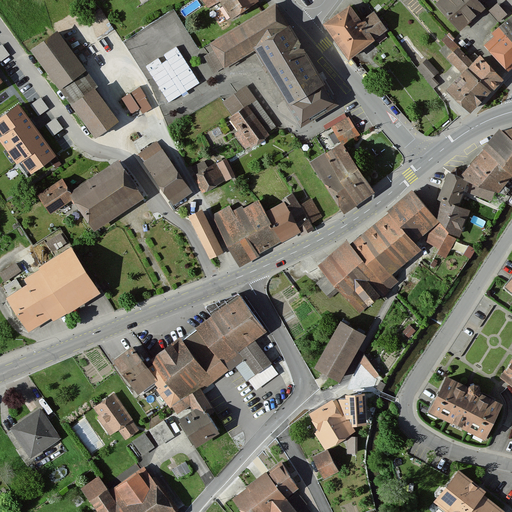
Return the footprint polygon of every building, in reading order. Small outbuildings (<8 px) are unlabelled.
[(201,0),(207,9),(219,1),(229,19),(258,2),(256,0),(201,0)] [(482,3),(479,0),(445,0),(441,4),(464,31),(488,10),(482,3)] [(498,1),(490,7),(497,16),(506,10),(498,1)] [(302,124),(335,104),(275,5),(212,43),(227,69),(257,51),(302,124)] [(354,7),(326,26),(350,61),(378,43),(354,7)] [(511,20),(503,29),(511,39),(511,20)] [(57,29),(32,47),(61,88),(87,69),(57,29)] [(507,71),(511,66),(511,39),(503,29),(490,40),(491,43),(487,47),(507,71)] [(146,63),(169,100),(201,80),(178,43),(161,53),(146,63)] [(0,58),(0,59),(9,52),(4,45),(0,47),(0,58)] [(466,71),(489,92),(502,79),(479,56),(473,63),(458,48),(447,58),(463,74),(466,71)] [(427,58),(417,66),(433,88),(439,82),(433,76),(438,71),(427,58)] [(489,92),(466,71),(463,74),(448,90),(471,112),(489,92)] [(94,85),(71,102),(96,136),(119,119),(94,85)] [(152,107),(139,86),(122,96),(131,111),(139,107),(143,112),(152,107)] [(232,115),(226,120),(245,149),(274,130),(246,89),(224,103),(232,115)] [(39,113),(49,105),(41,95),(31,102),(39,113)] [(56,153),(19,100),(0,113),(0,135),(6,144),(2,147),(13,163),(16,160),(26,174),(56,153)] [(53,132),(63,126),(56,115),(46,122),(53,132)] [(347,118),(331,128),(341,144),(357,135),(347,118)] [(501,131),(483,150),(511,174),(511,129),(503,133),(501,131)] [(341,144),(310,162),(340,212),(371,193),(341,144)] [(164,147),(146,159),(174,201),(192,189),(164,147)] [(473,178),(495,187),(499,189),(511,174),(483,150),(460,173),(468,176),(473,178)] [(63,175),(39,190),(53,211),(73,197),(94,227),(144,194),(120,157),(72,188),(63,175)] [(226,159),(195,173),(203,191),(234,176),(226,159)] [(444,197),(458,202),(468,176),(460,173),(448,168),(438,194),(444,197)] [(491,198),(495,187),(473,178),(468,189),(491,198)] [(436,216),(412,188),(388,208),(389,209),(416,240),(431,227),(440,220),(436,216)] [(294,190),(283,196),(284,198),(300,229),(303,232),(313,227),(311,222),(301,204),(294,190)] [(243,205),(242,203),(233,208),(257,252),(282,238),(270,216),(259,196),(243,205)] [(460,234),(471,208),(458,202),(444,197),(436,216),(440,220),(431,227),(425,238),(439,245),(436,251),(445,257),(457,237),(448,231),(450,229),(460,234)] [(268,207),(272,214),(270,216),(282,238),(300,229),(284,198),(268,207)] [(322,216),(312,198),(301,204),(311,222),(322,216)] [(240,264),(258,254),(257,252),(233,208),(231,203),(213,212),(240,264)] [(203,205),(189,212),(209,255),(224,248),(203,205)] [(416,240),(389,209),(350,241),(390,287),(399,279),(392,272),(421,247),(416,240)] [(390,287),(350,241),(346,237),(317,262),(358,310),(380,291),(382,294),(390,287)] [(72,243),(39,264),(41,267),(68,310),(74,307),(101,289),(72,243)] [(21,269),(16,262),(0,272),(5,280),(21,269)] [(68,310),(41,267),(29,275),(25,269),(0,284),(29,329),(52,315),(54,319),(68,310)] [(324,274),(317,279),(325,290),(332,286),(324,274)] [(267,332),(241,294),(213,315),(241,352),(267,332)] [(222,366),(241,352),(213,315),(197,327),(204,338),(222,366)] [(367,330),(341,315),(314,364),(340,378),(367,330)] [(415,329),(410,324),(404,331),(409,336),(415,329)] [(204,338),(197,327),(150,357),(154,363),(148,367),(158,382),(171,403),(201,385),(225,371),(222,366),(204,338)] [(158,382),(148,367),(133,346),(116,358),(140,393),(158,382)] [(379,374),(364,352),(361,361),(375,377),(379,374)] [(511,358),(501,376),(511,383),(511,358)] [(271,364),(250,381),(257,390),(278,374),(271,364)] [(504,400),(446,372),(428,408),(486,437),(504,400)] [(385,383),(380,381),(377,388),(382,390),(385,383)] [(216,411),(201,385),(171,403),(194,444),(218,431),(209,414),(216,411)] [(115,391),(92,407),(110,434),(117,429),(126,441),(142,430),(115,391)] [(364,392),(348,393),(349,413),(365,413),(364,392)] [(310,414),(319,428),(315,430),(325,447),(355,428),(336,398),(310,414)] [(41,407),(12,427),(31,455),(60,435),(41,407)] [(173,437),(164,421),(149,430),(158,446),(173,437)] [(154,447),(144,433),(133,441),(143,455),(154,447)] [(358,435),(348,435),(347,452),(357,452),(358,435)] [(323,476),(338,469),(327,447),(312,455),(323,476)] [(190,470),(185,461),(173,469),(178,477),(190,470)] [(279,461),(266,471),(297,511),(298,511),(307,505),(298,493),(296,495),(292,491),(299,486),(279,461)] [(176,511),(144,466),(110,489),(99,474),(81,486),(98,510),(94,511),(176,511)] [(297,511),(266,471),(233,497),(244,511),(297,511)] [(487,493),(458,471),(433,504),(444,511),(502,511),(484,498),(487,493)]
